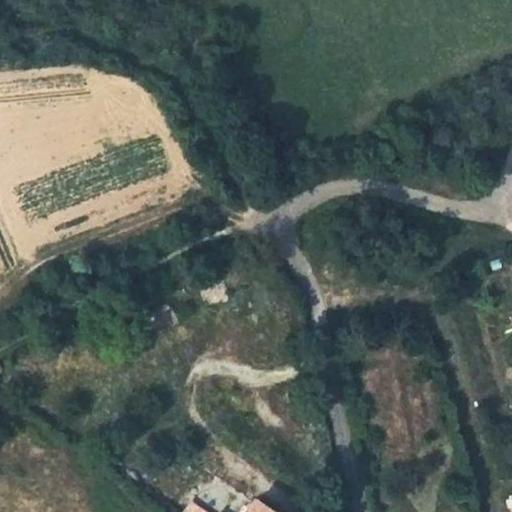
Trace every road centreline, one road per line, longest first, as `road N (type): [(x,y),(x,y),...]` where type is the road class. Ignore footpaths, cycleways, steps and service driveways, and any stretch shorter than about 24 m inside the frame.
road 1 (unclassified): [(511,172),(497,205),(468,208),(360,186),(329,190),(282,214),(283,241),(316,314),(368,511)]
road 2 (track): [(282,214),(210,236),(0,346)]
